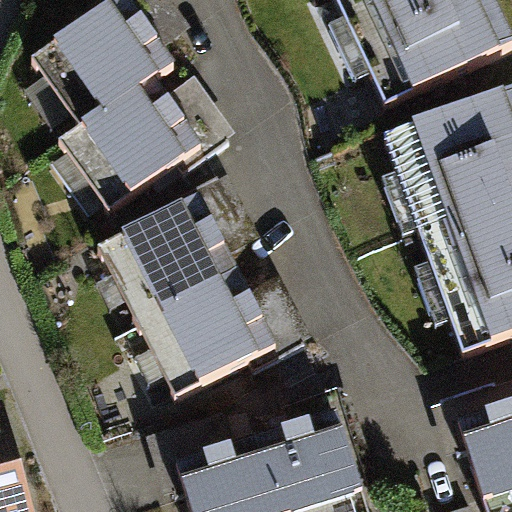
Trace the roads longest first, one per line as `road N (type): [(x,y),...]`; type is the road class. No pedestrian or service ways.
road 1 (residential): [(212,0),(344,315),(398,415)]
road 2 (residential): [(0,300),(87,511)]
